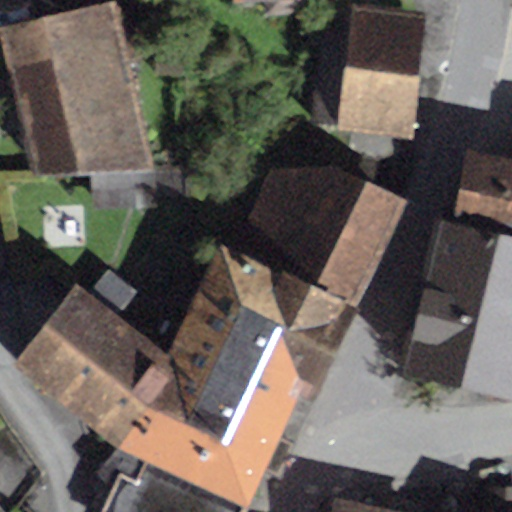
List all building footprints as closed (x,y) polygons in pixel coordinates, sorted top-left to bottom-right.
[(117,8),(5,32),(39,184),(150,160),(117,8)] [(427,24),(362,16),(349,131),(414,138),(427,24)] [(511,161),(475,154),(453,236),(511,250),(511,161)] [(109,511),(242,511),(299,387),(311,392),(396,207),(326,168),(259,176),(162,367),(65,294),(8,366),(104,440),(135,465),(109,511)] [(511,250),(453,236),(443,234),(411,368),(511,391),(511,304),(511,303),(511,250)]
